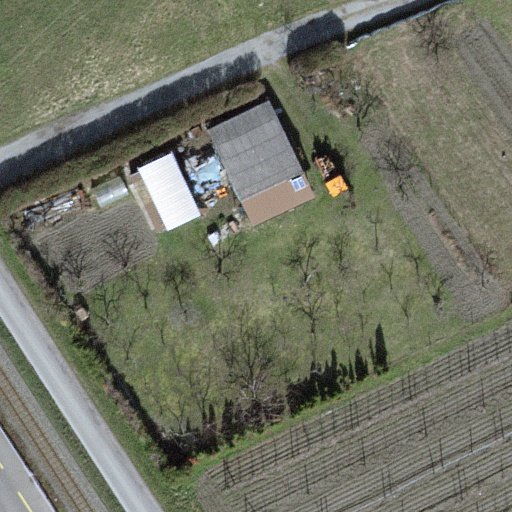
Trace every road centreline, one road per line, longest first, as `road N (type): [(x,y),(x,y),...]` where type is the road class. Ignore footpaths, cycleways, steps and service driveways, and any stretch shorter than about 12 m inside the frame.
road 1 (track): [(0,169),(404,0)]
road 2 (unclassified): [(146,511),(0,285)]
